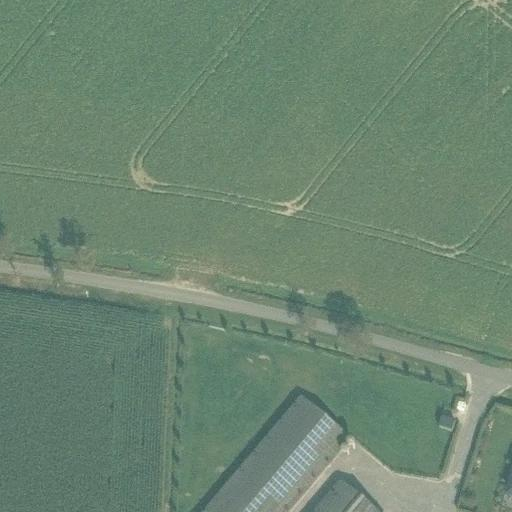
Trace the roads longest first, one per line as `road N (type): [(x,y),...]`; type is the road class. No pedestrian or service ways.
road 1 (unclassified): [(511,380),(188,296),(0,267)]
road 2 (unknown): [(422,511),(467,449),(490,374)]
